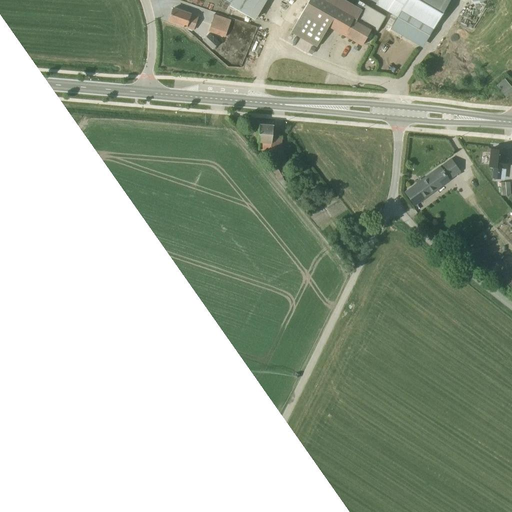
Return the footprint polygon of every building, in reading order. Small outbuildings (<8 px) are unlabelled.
[(389,29),(421,48),(449,0),(233,0),(231,4),(229,7),(253,21),(265,0),(307,0),(290,33),(290,34),(315,48),(316,47),(327,28),(360,46),(376,19),(343,0),(368,0),(375,4),(374,5),(396,18),(389,29)] [(197,18),(172,9),(167,21),(192,31),(197,18)] [(489,10),(484,20),(496,27),(501,17),(489,10)] [(230,21),(214,15),(208,33),(224,38),(230,21)] [(218,44),(208,34),(202,41),(212,51),(218,44)] [(508,97),(511,93),(511,84),(506,78),(498,86),(508,97)] [(272,126),(258,125),(257,143),(259,143),(258,151),(269,152),(269,158),(279,159),(279,158),(282,158),(282,152),(280,152),(281,137),(271,136),(272,126)] [(504,151),(490,149),(488,167),(492,168),(491,179),(503,180),(506,160),(503,159),(504,151)] [(413,205),(459,172),(450,160),(405,193),(413,205)] [(283,164),(273,168),(277,178),(287,174),(283,164)] [(500,183),(500,195),(509,195),(509,183),(500,183)] [(500,232),(508,243),(511,239),(511,230),(509,226),(500,232)]
